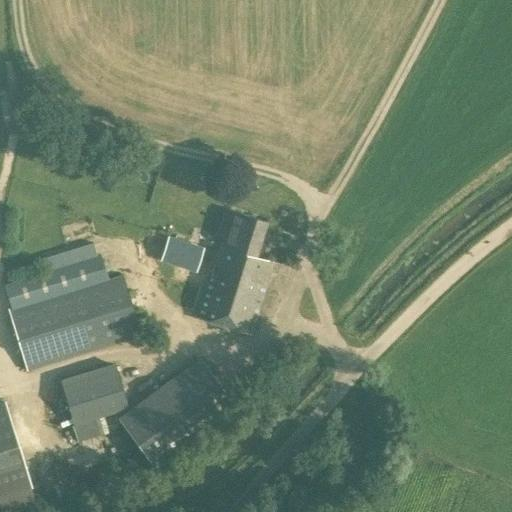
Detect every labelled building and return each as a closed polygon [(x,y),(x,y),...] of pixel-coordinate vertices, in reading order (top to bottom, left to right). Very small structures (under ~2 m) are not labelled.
[(226,249),(232,251),(232,252),(252,259),(253,257),(255,257),(266,222),(224,209),(217,235),(229,239),(226,249)] [(195,258),(199,245),(162,233),(154,258),(191,271),(195,258)] [(224,251),(220,262),(217,272),(202,314),(249,330),(271,267),(252,260),(252,259),(232,252),(231,253),(224,251)] [(7,309),(27,372),(141,337),(121,274),(7,309)] [(129,410),(128,411),(118,419),(156,471),(238,411),(200,358),(129,410)] [(112,416),(128,411),(129,410),(115,363),(60,379),(62,384),(47,388),(53,407),(67,403),(74,425),(71,426),(76,443),(117,431),(112,416)] [(0,495),(30,486),(4,403),(0,404),(0,495)]
